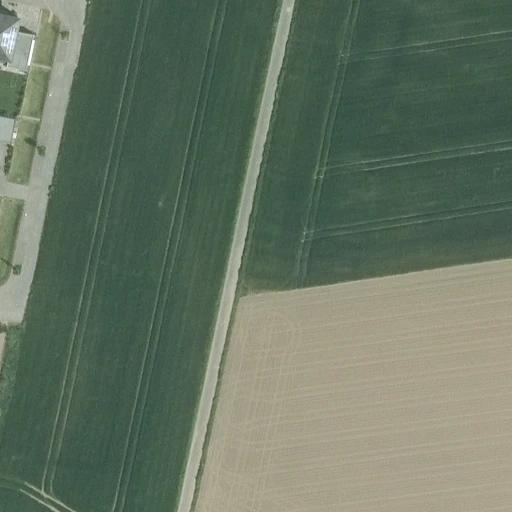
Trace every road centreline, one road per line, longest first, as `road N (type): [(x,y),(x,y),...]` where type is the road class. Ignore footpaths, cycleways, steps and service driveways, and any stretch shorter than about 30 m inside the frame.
road 1 (track): [(182,511),(288,0)]
road 2 (residential): [(60,0),(73,29),(19,289),(0,304)]
